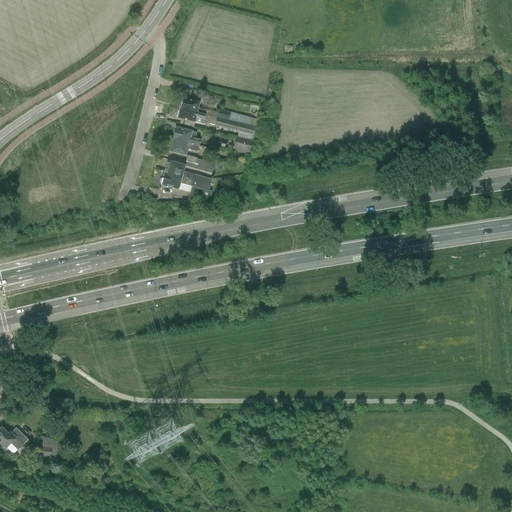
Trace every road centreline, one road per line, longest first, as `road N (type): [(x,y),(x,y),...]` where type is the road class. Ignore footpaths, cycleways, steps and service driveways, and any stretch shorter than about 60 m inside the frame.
road 1 (primary): [(511,182),(0,279)]
road 2 (primary): [(0,319),(160,283),(511,225)]
road 3 (tertiary): [(0,142),(91,80),(147,29)]
road 4 (residential): [(147,29),(159,56),(123,196)]
